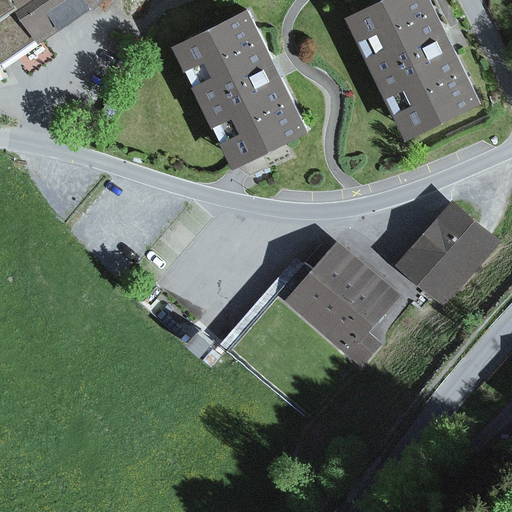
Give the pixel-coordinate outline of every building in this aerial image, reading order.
[(0,0),(0,77),(6,76),(0,60),(44,32),(47,35),(96,0),(101,0),(102,1),(102,0),(0,0)] [(257,0),(181,37),(241,159),(285,138),(317,123),(257,0)] [(442,0),(372,0),(355,8),(416,131),(490,94),(442,0)] [(292,155),(285,138),(241,159),(235,162),(252,174),(292,155)] [(458,195),(400,261),(449,303),(507,238),(458,195)] [(291,274),(224,350),(311,427),(385,343),(368,328),(400,291),(338,237),(299,282),(291,274)]
